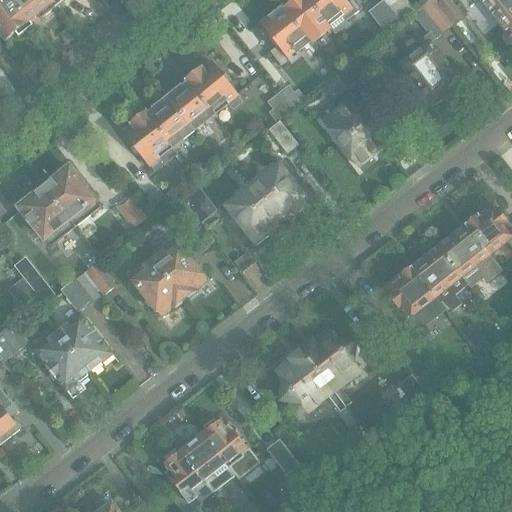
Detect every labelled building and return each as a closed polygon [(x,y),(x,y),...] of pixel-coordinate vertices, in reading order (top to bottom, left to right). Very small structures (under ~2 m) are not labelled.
[(33,27),(11,0),(0,0),(0,32),(7,41),(8,40),(16,34),(19,38),(33,27)] [(56,9),(48,0),(11,0),(33,27),(34,26),(31,22),(38,16),(41,20),(56,9)] [(48,0),(56,9),(67,0),(48,0)] [(331,26),(309,0),(288,0),(284,4),(283,6),(311,42),(310,42),(314,47),(334,31),(331,26)] [(309,0),(331,26),(342,17),(346,22),(363,9),(355,0),(309,0)] [(403,24),(417,14),(406,0),(400,0),(390,8),(403,24)] [(455,26),(439,6),(438,7),(434,0),(423,8),(443,35),(455,26)] [(464,19),(449,0),(433,0),(434,0),(438,7),(439,6),(455,26),(464,19)] [(511,0),(481,0),(506,33),(506,40),(509,44),(511,44),(511,0)] [(385,3),(370,14),(381,27),(387,36),(402,24),(385,3)] [(310,42),(311,42),(283,6),(283,10),(263,26),(280,47),(272,53),(282,66),(289,60),(293,64),(302,57),(298,52),(310,42)] [(417,86),(433,107),(447,96),(446,95),(460,84),(430,45),(401,67),(410,78),(409,78),(416,87),(417,86)] [(358,87),(369,79),(356,62),(338,76),(348,90),(356,84),(358,87)] [(188,81),(214,117),(216,116),(213,112),(226,102),(228,105),(229,104),(234,110),(242,104),(238,99),(240,98),(212,64),(203,71),(202,70),(188,81)] [(194,133),(214,117),(188,81),(186,83),(181,86),(175,86),(164,94),(194,133)] [(292,112),(306,101),(299,91),(295,95),(289,87),(279,95),(292,112)] [(174,149),(194,133),(164,94),(154,102),(154,108),(147,114),(171,146),(171,145),(174,149)] [(277,123),(292,112),(279,95),(268,103),(274,111),(270,114),(277,123)] [(385,146),(351,102),(324,123),(358,167),(385,146)] [(157,157),(171,146),(147,114),(133,125),(133,126),(124,133),(151,168),(152,167),(153,168),(161,162),(157,157)] [(288,155),(299,147),(281,122),(270,131),(288,155)] [(252,184),(281,222),(287,217),(286,215),(292,210),(297,216),(307,208),(303,202),(307,199),(279,163),(252,184)] [(46,189),(77,228),(101,209),(70,169),(46,189)] [(274,227),(281,222),(252,184),(225,205),(257,247),(271,236),(266,230),(272,225),(274,227)] [(181,197),(202,224),(217,212),(196,185),(181,197)] [(52,248),(77,228),(46,189),(21,209),(52,248)] [(160,190),(148,199),(159,215),(176,202),(169,192),(164,196),(160,190)] [(130,199),(118,209),(135,230),(147,221),(130,199)] [(181,200),(168,209),(188,234),(200,225),(181,200)] [(511,225),(495,204),(480,215),(465,226),(465,227),(489,258),(509,243),(511,247),(511,225)] [(465,227),(438,248),(469,287),(471,290),(485,280),(488,284),(502,274),(489,258),(465,227)] [(152,259),(185,300),(208,282),(177,241),(152,259)] [(469,287),(438,248),(414,267),(414,266),(411,268),(443,310),(453,322),(467,311),(456,297),(469,287)] [(26,259),(15,268),(22,277),(33,269),(26,259)] [(161,318),(185,300),(152,259),(129,277),(161,318)] [(87,273),(106,297),(117,288),(98,264),(87,273)] [(426,323),(443,310),(411,268),(397,279),(398,280),(384,291),(387,295),(387,296),(400,312),(408,322),(419,314),(426,323)] [(99,299),(82,277),(63,292),(79,312),(87,306),(89,308),(99,299)] [(40,301),(28,286),(23,280),(9,292),(25,313),(40,302),(40,301)] [(47,287),(37,295),(42,302),(44,305),(55,296),(47,287)] [(58,334),(89,373),(112,355),(81,316),(58,334)] [(505,333),(511,327),(511,326),(506,318),(498,324),(505,333)] [(0,335),(0,355),(3,360),(6,363),(30,344),(15,324),(0,335)] [(488,345),(473,325),(463,333),(478,352),(488,345)] [(340,389),(361,372),(351,360),(355,357),(357,351),(350,342),(344,342),(339,345),(330,333),(303,353),(345,410),(347,409),(352,405),(340,389)] [(66,391),(89,373),(58,334),(36,352),(66,391)] [(341,414),(345,410),(303,353),(275,373),(285,386),(281,389),(280,395),(288,404),(294,404),(298,401),(308,413),(328,398),(340,413),(341,414)] [(426,394),(438,385),(427,371),(416,379),(426,394)] [(426,394),(416,379),(413,376),(401,385),(415,402),(426,394)] [(0,445),(20,430),(5,411),(13,405),(0,387),(0,445)] [(341,414),(340,413),(338,415),(344,422),(352,416),(347,409),(345,410),(341,414)] [(206,433),(231,466),(241,457),(240,455),(248,449),(239,438),(240,438),(229,423),(225,426),(221,421),(217,424),(215,421),(205,429),(207,432),(206,433)] [(238,475),(231,466),(206,433),(199,439),(194,438),(188,442),(189,446),(182,452),(215,494),(238,475)] [(287,476),(300,466),(280,441),(268,451),(287,476)] [(202,503),(215,494),(182,452),(178,454),(176,452),(166,459),(168,462),(164,465),(169,471),(165,473),(169,478),(168,479),(175,489),(176,488),(178,490),(170,496),(182,511),(197,511),(201,509),(202,508),(202,507),(203,506),(203,505),(202,503)]
